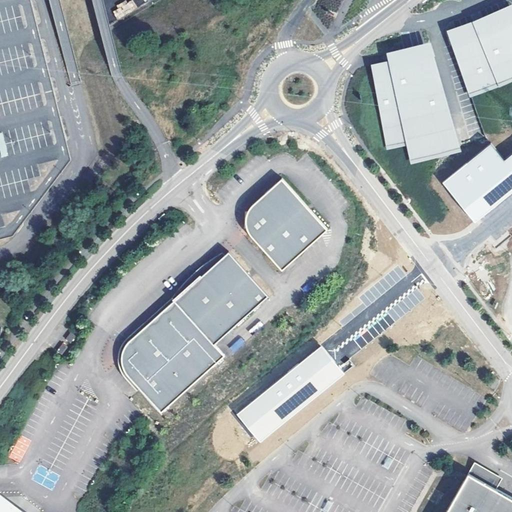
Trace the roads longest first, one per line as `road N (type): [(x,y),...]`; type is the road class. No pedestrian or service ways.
road 1 (unclassified): [(0,388),(100,258),(239,135)]
road 2 (unclassified): [(343,149),(504,362)]
